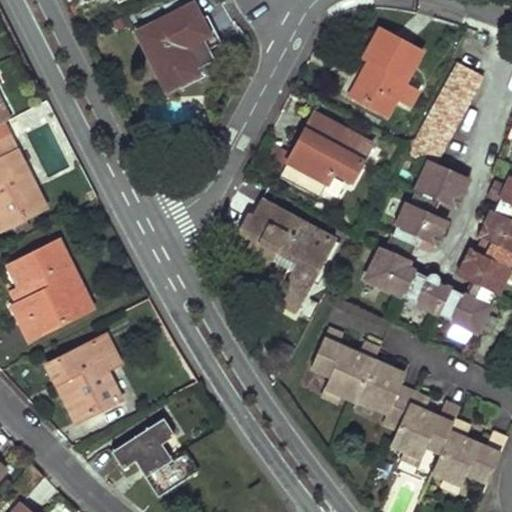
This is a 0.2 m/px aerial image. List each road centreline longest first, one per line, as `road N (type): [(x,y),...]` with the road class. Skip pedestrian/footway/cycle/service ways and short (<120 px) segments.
road 1 (tertiary): [(345,511),(261,402),(157,221)]
road 2 (tertiary): [(132,233),(225,392),(311,511)]
road 3 (residential): [(157,221),(206,190),(314,0)]
road 4 (tertiary): [(15,0),(132,233)]
road 5 (tertiary): [(157,221),(45,0)]
road 6 (residential): [(115,511),(0,393)]
